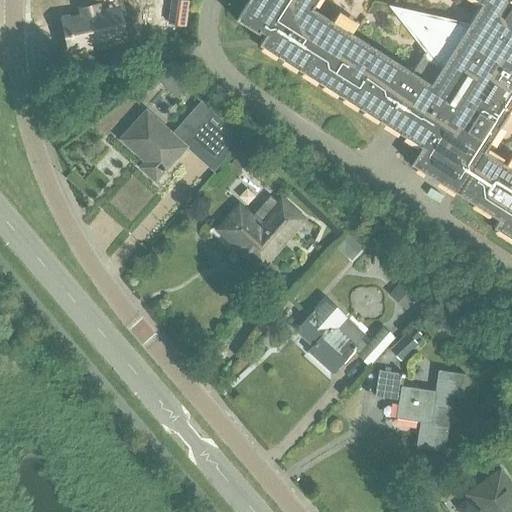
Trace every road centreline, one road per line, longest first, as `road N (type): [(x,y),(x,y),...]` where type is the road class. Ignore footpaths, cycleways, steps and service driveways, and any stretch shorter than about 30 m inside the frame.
road 1 (residential): [(295,511),(141,331),(68,226),(20,92),(15,0)]
road 2 (secondary): [(253,511),(0,213)]
